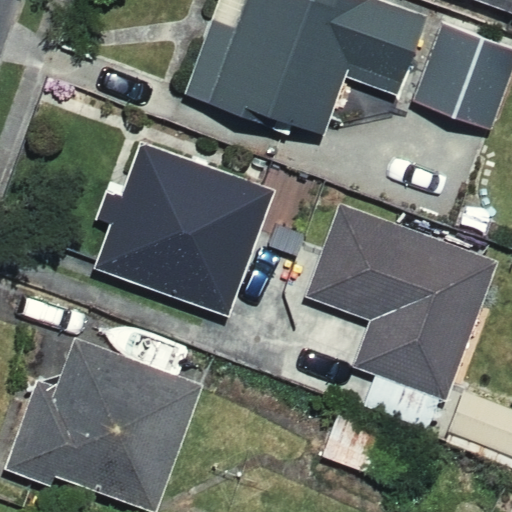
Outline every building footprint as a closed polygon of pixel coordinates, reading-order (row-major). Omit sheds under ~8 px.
[(216,0),(181,95),(270,127),(274,116),(324,134),(344,78),(397,98),(427,16),(384,0),(216,0)] [(511,0),(476,0),(511,13),(511,0)] [(511,66),(511,47),(442,22),(413,101),(489,129),(511,66)] [(201,318),(265,177),(138,119),(74,261),(201,318)] [(336,360),(363,369),(351,404),(428,431),(440,396),(491,250),(332,195),(297,298),(351,317),(336,360)] [(0,470),(101,511),(128,511),(184,377),(48,322),(0,439),(0,470)] [(410,439),(330,402),(309,448),(388,485),(410,439)]
